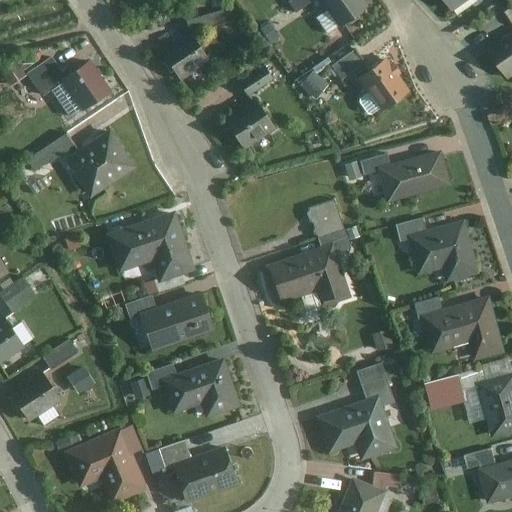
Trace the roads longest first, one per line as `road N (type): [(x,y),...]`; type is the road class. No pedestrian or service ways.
road 1 (residential): [(269,511),(292,469),(276,389),(232,264),(165,115),(91,0)]
road 2 (residential): [(511,230),(470,103),(397,0)]
